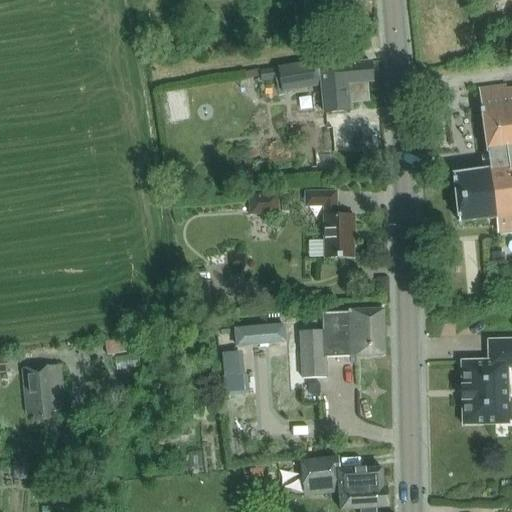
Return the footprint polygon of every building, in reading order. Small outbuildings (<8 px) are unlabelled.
[(322,0),(324,9),(364,4),(363,0),(322,0)] [(363,82),(372,81),(370,63),(320,68),(319,62),(261,71),(262,77),(262,80),(280,77),(282,89),(320,83),(324,113),(348,110),(347,100),(365,99),(363,82)] [(511,85),(479,90),(490,170),(454,175),(460,224),(495,219),(497,233),(511,230),(511,85)] [(353,232),(355,232),(355,216),(337,217),(337,193),(306,194),(306,207),(324,206),(325,259),(354,259),(353,232)] [(250,216),(279,214),(278,194),(248,197),(250,216)] [(502,256),(491,257),(492,271),(503,270),(502,256)] [(214,314),(210,282),(187,285),(191,317),(214,314)] [(284,305),(300,305),(300,295),(284,295),(284,305)] [(326,356),(384,355),(383,312),(325,314),(325,332),(303,332),(304,379),(327,378),(326,356)] [(290,345),(289,326),(239,330),(240,349),(290,345)] [(489,361),(461,362),(463,425),(508,424),(508,420),(511,420),(511,405),(511,404),(508,404),(507,368),(511,368),(511,340),(488,341),(489,361)] [(53,412),(66,410),(61,367),(23,371),(28,415),(35,414),(36,420),(53,418),(53,412)] [(181,429),(181,437),(189,437),(189,428),(181,429)] [(12,453),(13,480),(28,480),(27,452),(12,453)] [(377,511),(377,507),(389,506),(387,489),(384,489),(382,467),(340,472),(338,458),(303,461),(306,488),(341,485),(344,511),(361,509),(361,511),(377,511)] [(264,480),(262,469),(250,470),(251,482),(264,480)]
